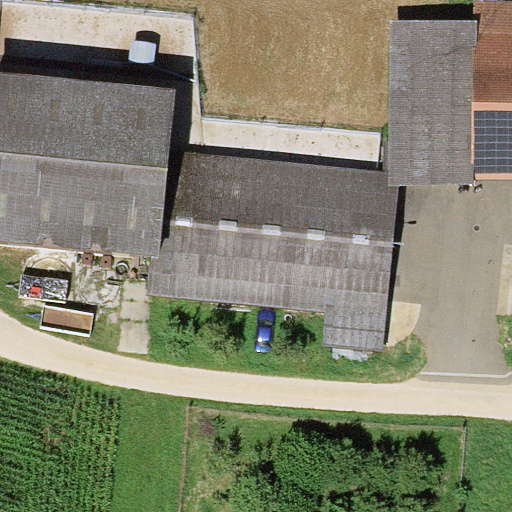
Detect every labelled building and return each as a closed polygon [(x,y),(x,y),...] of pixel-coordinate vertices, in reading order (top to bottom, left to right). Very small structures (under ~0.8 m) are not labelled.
[(471,27),(384,29),(388,176),(468,174),(468,188),(511,186),(511,11),(510,12),(509,3),(471,4),(471,27)] [(171,100),(0,79),(0,239),(152,257),(164,161),(171,100)] [(393,187),(164,161),(152,257),(148,295),(318,315),(314,345),(374,351),(393,187)] [(63,294),(68,287),(70,276),(63,258),(45,251),(40,251),(27,258),(20,272),(20,276),(27,294),(45,301),(63,294)] [(118,299),(123,292),(125,281),(118,264),(100,256),(95,257),(82,264),(75,278),(75,282),(82,299),(100,306),(118,299)]
